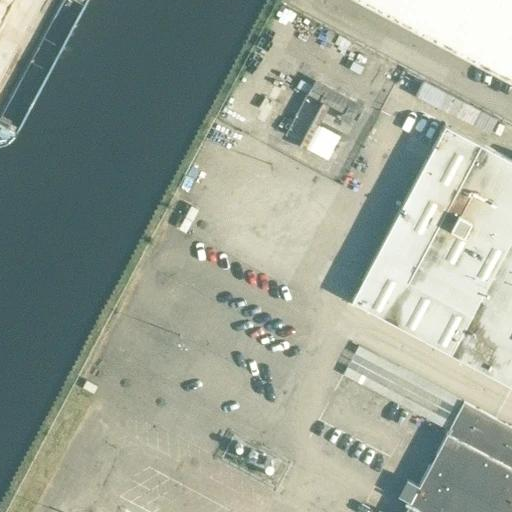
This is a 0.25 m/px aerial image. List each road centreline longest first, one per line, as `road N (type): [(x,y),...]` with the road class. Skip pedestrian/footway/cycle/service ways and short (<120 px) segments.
road 1 (unknown): [(321,383),(154,295),(162,267),(178,263),(314,308)]
road 2 (unknown): [(304,511),(156,441),(136,446),(104,500),(126,511)]
road 3 (unknown): [(331,0),(511,102)]
road 4 (unknown): [(511,403),(349,322)]
road 5 (unknown): [(321,383),(398,438),(359,511)]
road 6 (unknown): [(357,224),(209,169)]
road 7 (unknown): [(357,224),(417,109)]
road 8 (unknown): [(307,511),(321,383)]
